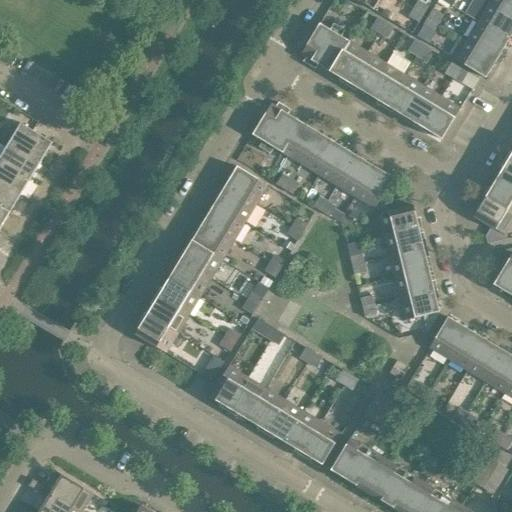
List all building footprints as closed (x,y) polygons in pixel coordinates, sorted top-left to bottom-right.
[(358,0),(374,9),(379,0),(358,0)] [(429,5),(420,0),(418,0),(414,7),(424,14),(429,5)] [(511,0),(491,0),(490,3),(511,16),(511,0)] [(478,21),(509,40),(511,35),(511,16),(490,3),(478,21)] [(409,16),(419,22),(424,14),(414,7),(409,16)] [(444,14),(434,8),(428,16),(439,22),(444,14)] [(423,24),(434,31),(439,22),(428,16),(423,24)] [(377,17),(371,27),(380,32),(386,22),(377,17)] [(509,40),(478,21),(467,40),(498,58),(509,40)] [(388,37),(394,27),(386,22),(380,32),(388,37)] [(342,36),(345,30),(334,23),(330,29),(320,23),(302,54),(306,56),(304,61),(316,68),(318,64),(331,71),(350,40),(342,36)] [(423,25),(417,35),(429,42),(436,32),(423,25)] [(414,39),(408,50),(417,55),(423,44),(414,39)] [(341,78),(340,80),(348,85),(368,52),(350,40),(331,71),(341,78)] [(456,59),(486,77),(498,58),(467,40),(456,59)] [(425,60),(431,49),(423,44),(417,55),(425,60)] [(356,90),(357,87),(368,94),(386,63),(368,52),(348,85),(356,90)] [(451,62),(445,72),(454,77),(460,67),(451,62)] [(378,100),(377,103),(385,107),(405,74),(386,63),(368,94),(378,100)] [(462,82),(468,72),(460,67),(454,77),(462,82)] [(393,112),(394,110),(405,116),(423,85),(405,74),(385,107),(393,112)] [(415,122),(414,125),(422,130),(442,96),(423,85),(405,116),(415,122)] [(430,135),(431,132),(442,139),(461,108),(442,96),(422,130),(430,135)] [(291,109),(279,101),(276,106),(272,103),(253,134),(263,140),(259,146),(271,153),(274,147),(282,152),(301,121),(288,113),(291,109)] [(26,114),(21,122),(47,138),(52,129),(41,122),(26,114)] [(301,163),(319,132),(301,121),(282,152),(301,163)] [(53,142),(47,138),(21,122),(14,135),(0,127),(0,134),(42,160),(53,142)] [(319,174),(338,143),(319,132),(301,163),(319,174)] [(0,142),(7,147),(0,157),(0,158),(32,177),(42,160),(0,134),(0,142)] [(338,185),(356,154),(338,143),(319,174),(338,185)] [(356,196),(375,166),(356,154),(338,185),(356,196)] [(0,182),(21,195),(32,177),(0,158),(0,182)] [(501,166),(504,167),(497,178),(511,186),(511,161),(506,158),(501,166)] [(268,184),(238,166),(226,185),(257,203),(268,184)] [(400,185),(392,180),(394,177),(375,166),(356,196),(375,208),(386,191),(394,196),(400,185)] [(283,173),(277,183),(285,188),(292,178),(283,173)] [(294,193),(300,183),(292,178),(285,188),(294,193)] [(491,188),(488,187),(483,195),(511,212),(511,186),(497,178),(491,188)] [(0,205),(10,212),(21,195),(0,182),(0,205)] [(215,203),(246,222),(257,203),(226,185),(215,203)] [(320,195),(314,206),(322,211),(329,200),(320,195)] [(479,202),(481,204),(474,215),(492,226),(486,236),(488,243),(506,239),(505,234),(511,222),(511,212),(483,195),(479,202)] [(420,227),(423,227),(420,217),(417,217),(414,205),(410,206),(408,196),(396,199),(398,209),(379,213),(384,235),(419,226),(420,227)] [(331,216),(337,206),(329,200),(322,211),(331,216)] [(204,222),(234,240),(246,222),(215,203),(204,222)] [(0,229),(10,212),(0,205),(0,229)] [(308,223),(298,217),(293,225),(303,231),(308,223)] [(193,240),(223,259),(234,240),(204,222),(193,240)] [(288,234),(298,240),(303,231),(293,225),(288,234)] [(425,238),(422,238),(420,227),(419,226),(384,235),(390,256),(428,247),(425,238)] [(186,251),(183,249),(179,257),(212,277),(223,259),(193,240),(186,251)] [(427,256),(430,255),(428,247),(390,256),(395,277),(430,268),(427,256)] [(511,247),(494,252),(496,260),(505,266),(494,284),(509,293),(506,297),(511,300),(511,247)] [(362,252),(351,255),(353,265),(365,262),(362,252)] [(286,260),(276,254),(271,262),(281,268),(286,260)] [(174,265),(177,267),(170,277),(201,296),(212,277),(179,257),(174,265)] [(266,271),(276,277),(281,268),(271,262),(266,271)] [(355,274),(367,271),(365,262),(353,265),(355,274)] [(436,279),(433,280),(430,268),(395,277),(400,298),(438,288),(436,279)] [(164,288),(161,286),(156,294),(190,314),(201,296),(170,277),(164,288)] [(440,311),(437,298),(440,297),(438,288),(400,298),(405,320),(424,315),(440,311)] [(264,297),(254,291),(248,299),(258,305),(264,297)] [(154,304),(148,313),(148,314),(179,333),(190,314),(156,294),(151,302),(154,304)] [(373,294),(361,297),(363,307),(375,304),(373,294)] [(243,308),(253,314),(258,305),(248,299),(243,308)] [(366,316),(377,313),(375,304),(363,307),(366,316)] [(440,311),(424,315),(428,331),(429,331),(440,311)] [(148,313),(146,312),(140,320),(143,322),(136,333),(167,352),(179,333),(148,314),(148,313)] [(449,316),(430,347),(449,358),(468,328),(449,316)] [(269,324),(263,334),(271,339),(277,329),(269,324)] [(241,334),(231,328),(226,336),(236,342),(241,334)] [(468,370),(486,339),(468,328),(449,358),(468,370)] [(280,344),(286,334),(277,329),(271,339),(280,344)] [(221,345),(231,351),(236,342),(226,336),(221,345)] [(486,381),(505,350),(486,339),(468,370),(486,381)] [(306,346),(300,357),(308,362),(314,351),(306,346)] [(511,354),(505,350),(486,381),(505,392),(511,379),(511,354)] [(317,367),(323,356),(314,351),(308,362),(317,367)] [(409,366),(398,359),(390,372),(401,379),(409,366)] [(213,380),(218,372),(208,365),(203,374),(213,380)] [(211,396),(222,403),(220,406),(228,411),(249,377),(230,365),(211,396)] [(343,369),(337,379),(345,384),(351,374),(343,369)] [(354,389),(360,379),(351,374),(345,384),(354,389)] [(236,415),(238,413),(248,419),(267,388),(249,377),(228,411),(236,415)] [(422,384),(416,394),(424,399),(431,389),(422,384)] [(259,425),(257,428),(265,433),(286,399),(267,388),(248,419),(259,425)] [(433,405),(439,394),(431,389),(424,399),(433,405)] [(384,428),(399,403),(379,390),(364,415),(384,428)] [(273,438),(275,435),(285,441),(304,410),(286,399),(265,433),(273,438)] [(459,406),(453,417),(461,422),(468,412),(459,406)] [(296,448),(294,450),(302,455),(322,422),(304,410),(285,441),(296,448)] [(470,427),(476,417),(468,412),(461,422),(470,427)] [(310,460),(312,457),(323,464),(342,433),(322,422),(302,455),(310,460)] [(496,429),(490,439),(498,444),(505,434),(496,429)] [(507,449),(511,440),(511,438),(505,434),(498,444),(507,449)] [(474,511),(351,437),(332,469),(346,478),(344,482),(355,489),(357,485),(383,500),(381,504),(392,511),(394,507),(402,511),(474,511)] [(493,494),(508,469),(488,457),(473,482),(493,494)] [(82,511),(94,493),(62,474),(53,490),(43,484),(39,491),(48,497),(50,493),(81,511),(82,511)] [(33,478),(29,485),(39,491),(43,484),(33,478)] [(39,511),(81,511),(50,493),(48,497),(39,511)]
